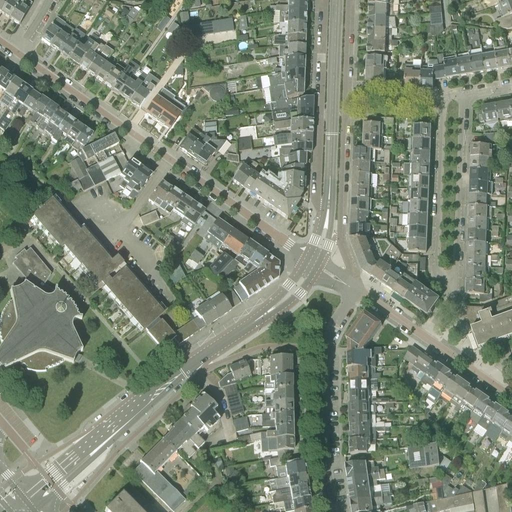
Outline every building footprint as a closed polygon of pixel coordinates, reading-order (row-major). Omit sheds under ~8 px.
[(0,0),(0,12),(1,14),(9,0),(0,0)] [(9,19),(20,1),(20,0),(9,0),(1,14),(9,19)] [(187,0),(189,10),(200,8),(199,0),(187,0)] [(279,12),(306,13),(306,0),(287,0),(287,6),(277,6),(277,7),(271,7),(271,11),(279,12)] [(498,29),(508,30),(511,28),(511,0),(500,5),(498,6),(502,18),(495,20),(498,29)] [(19,26),(29,11),(23,7),(25,4),(23,2),(20,1),(9,19),(19,26)] [(368,18),(395,18),(398,18),(399,13),(393,13),(393,6),(369,5),(368,18)] [(430,15),(442,14),(441,7),(429,8),(430,15)] [(127,17),(133,21),(138,14),(133,10),(130,13),(127,17)] [(279,23),(305,24),(306,13),(279,12),(279,23)] [(442,23),(443,23),(442,14),(430,15),(431,26),(443,25),(442,23)] [(239,30),(247,29),(245,17),(240,18),(239,30)] [(368,29),(387,30),(387,24),(395,24),(395,18),(368,18),(368,29)] [(50,46),(65,24),(62,22),(57,19),(42,41),(50,46)] [(232,20),(225,21),(227,33),(233,32),(232,20)] [(219,21),(212,22),(214,35),(220,34),(219,21)] [(225,21),(219,21),(220,34),(227,33),(225,21)] [(212,22),(206,23),(207,36),(214,35),(212,22)] [(206,23),(199,24),(201,37),(207,36),(206,23)] [(278,36),(286,36),(305,37),(305,24),(279,23),(279,30),(278,30),(278,36)] [(50,46),(59,53),(74,31),(65,24),(50,46)] [(175,38),(179,32),(178,27),(173,24),(167,32),(175,38)] [(199,24),(193,25),(194,38),(201,37),(199,24)] [(193,25),(186,26),(188,39),(194,38),(193,25)] [(438,36),(444,31),(443,25),(431,26),(432,37),(438,36)] [(186,26),(180,27),(181,40),(188,39),(186,26)] [(367,41),(392,41),(393,29),(387,30),(368,29),(367,41)] [(80,33),(79,33),(75,30),(74,31),(59,53),(68,59),(80,43),(85,36),(80,33)] [(68,59),(79,67),(96,42),(98,39),(95,37),(93,35),(85,46),(80,43),(68,59)] [(280,46),(304,48),(305,37),(286,36),(286,41),(285,41),(285,40),(277,40),(277,41),(274,41),(274,46),(280,46)] [(367,53),(388,54),(391,53),(392,48),(398,47),(398,41),(392,41),(367,41),(367,53)] [(87,73),(104,48),(96,42),(79,67),(87,73)] [(280,58),(284,58),(304,59),(304,48),(280,46),(280,58)] [(95,78),(107,60),(113,52),(105,47),(104,48),(87,73),(95,78)] [(507,47),(500,48),(501,51),(495,52),(498,70),(511,68),(508,50),(507,47)] [(498,70),(495,52),(482,54),(485,72),(498,70)] [(473,74),(469,57),(469,54),(457,56),(457,58),(460,77),(473,74)] [(473,74),(485,72),(482,54),(469,57),(473,74)] [(367,69),(385,70),(385,58),(367,57),(367,69)] [(276,76),(303,71),(304,59),(284,58),(284,69),(280,69),(280,70),(275,70),(274,75),(276,76)] [(441,80),(460,77),(457,58),(444,60),(444,63),(444,66),(439,67),(441,80)] [(103,84),(114,69),(109,66),(111,63),(107,60),(95,78),(103,84)] [(112,90),(120,95),(132,77),(129,75),(132,71),(132,70),(135,66),(131,62),(124,71),(112,90)] [(103,84),(112,90),(124,71),(116,65),(114,69),(103,84)] [(405,89),(420,90),(421,68),(421,67),(406,66),(405,89)] [(434,81),(441,80),(439,67),(433,68),(433,72),(428,72),(428,68),(421,68),(420,90),(433,90),(434,81)] [(389,88),(390,82),(384,82),(385,70),(367,69),(366,82),(377,82),(377,88),(389,88)] [(0,100),(13,80),(0,71),(0,100)] [(277,87),(303,83),(303,71),(276,76),(277,87)] [(120,95),(130,102),(144,82),(147,77),(142,74),(137,81),(132,77),(120,95)] [(0,110),(3,106),(7,108),(23,86),(13,80),(0,100),(0,110)] [(140,109),(153,90),(154,88),(150,85),(149,85),(144,82),(130,102),(140,109)] [(286,102),(285,99),(302,96),(303,83),(277,87),(267,89),(270,104),(274,103),(286,102)] [(226,105),(226,96),(226,85),(202,88),(209,94),(210,98),(212,101),(216,103),(220,102),(224,106),(226,105)] [(0,128),(5,132),(16,115),(33,93),(28,90),(29,89),(25,86),(24,87),(23,86),(7,108),(0,118),(0,128)] [(163,89),(146,114),(151,118),(152,119),(155,121),(156,121),(158,122),(173,100),(175,98),(163,89)] [(27,110),(31,113),(41,99),(33,93),(16,115),(21,119),(27,110)] [(296,110),(313,109),(313,98),(286,102),(274,103),(274,106),(278,105),(278,109),(297,106),(296,110)] [(32,126),(33,127),(49,104),(41,99),(31,113),(23,124),(28,127),(28,125),(31,127),(32,126)] [(173,100),(158,122),(159,123),(159,124),(162,127),(164,126),(169,130),(185,108),(173,100)] [(498,123),(511,120),(511,117),(510,103),(496,106),(498,123)] [(48,125),(49,124),(58,110),(49,104),(33,127),(39,130),(44,122),(48,125)] [(485,125),(498,123),(496,106),(482,108),(483,115),(479,116),(480,123),(484,122),(485,125)] [(237,116),(237,109),(222,111),(223,118),(237,116)] [(275,124),(312,120),(313,109),(296,110),(296,115),(290,115),(290,114),(274,117),(275,124)] [(46,133),(52,137),(67,117),(58,110),(49,124),(53,127),(51,129),(47,126),(43,131),(46,133)] [(61,135),(65,137),(75,123),(67,117),(52,137),(50,140),(56,144),(61,138),(61,136),(61,135)] [(364,137),(382,138),(383,125),(394,126),(394,119),(376,118),(375,124),(364,124),(364,137)] [(290,135),(312,135),(312,120),(275,124),(276,130),(290,128),(290,135)] [(209,122),(208,130),(217,130),(217,122),(209,122)] [(63,141),(71,147),(84,129),(75,123),(65,137),(66,138),(63,141)] [(414,140),(431,140),(431,127),(415,126),(414,140)] [(81,147),(83,148),(93,135),(84,129),(71,147),(77,151),(78,151),(81,147)] [(178,149),(187,155),(201,135),(193,129),(178,149)] [(101,154),(119,144),(114,135),(76,154),(79,160),(80,160),(82,164),(87,161),(87,162),(94,158),(97,165),(105,161),(101,154)] [(187,155),(195,161),(210,141),(201,135),(187,155)] [(292,144),(312,144),(312,135),(290,135),(279,135),(280,142),(280,146),(292,144)] [(484,143),(495,142),(495,135),(484,135),(484,143)] [(363,149),(371,151),(375,151),(382,151),(382,138),(364,137),(363,149)] [(195,161),(204,167),(222,142),(213,141),(213,139),(211,138),(211,141),(210,141),(195,161)] [(252,150),(250,139),(237,140),(238,152),(252,150)] [(414,152),(430,152),(431,140),(414,140),(409,140),(409,151),(414,152)] [(282,157),(287,157),(292,156),(306,154),(311,153),(312,144),(292,144),(292,149),(282,151),(282,157)] [(471,158),(490,158),(490,146),(472,145),(471,158)] [(375,151),(371,151),(363,149),(354,149),(353,162),(371,163),(375,163),(375,151)] [(413,164),(430,165),(430,152),(414,152),(413,164)] [(292,169),(303,167),(305,166),(306,154),(292,156),(287,157),(287,158),(278,159),(280,170),(292,169)] [(226,162),(239,164),(238,156),(227,155),(226,162)] [(471,170),(489,171),(490,158),(471,158),(471,170)] [(80,160),(79,160),(71,164),(76,175),(85,171),(82,164),(80,160)] [(118,193),(124,190),(141,168),(131,161),(120,176),(125,180),(123,181),(123,182),(119,187),(117,186),(114,190),(118,193)] [(243,188),(248,181),(253,174),(261,161),(255,161),(254,163),(252,163),(248,170),(243,165),(232,181),(243,188)] [(353,175),(370,176),(371,163),(353,162),(353,175)] [(413,177),(429,178),(430,165),(413,164),(413,177)] [(106,182),(105,181),(97,165),(85,171),(88,176),(95,187),(106,182)] [(303,167),(292,169),(280,170),(279,188),(274,185),(265,179),(263,181),(253,174),(248,181),(243,188),(249,192),(249,193),(262,203),(277,213),(287,220),(296,206),(300,201),(299,200),(302,196),(303,167)] [(127,197),(132,200),(133,201),(140,192),(152,176),(141,168),(124,190),(130,194),(128,197),(128,196),(127,197)] [(470,183),(489,183),(489,171),(471,170),(470,183)] [(352,188),(370,188),(370,176),(353,175),(352,188)] [(95,187),(88,176),(79,181),(77,182),(82,190),(83,193),(95,187)] [(412,189),(429,190),(429,178),(413,177),(412,189)] [(153,205),(158,209),(172,190),(162,183),(148,201),(153,205)] [(470,195),(487,196),(488,196),(489,183),(470,183),(470,195)] [(352,200),(369,201),(370,188),(352,188),(352,200)] [(169,217),(173,212),(183,197),(172,189),(172,190),(158,209),(157,211),(166,217),(167,215),(169,217)] [(412,202),(428,203),(429,190),(412,189),(412,202)] [(469,207),(486,207),(487,196),(470,195),(469,207)] [(173,212),(183,219),(193,204),(183,197),(173,212)] [(52,200),(32,217),(61,249),(61,250),(64,247),(97,286),(101,283),(143,331),(162,316),(121,265),(123,264),(116,258),(111,262),(110,261),(52,200)] [(351,213),(370,214),(370,213),(369,213),(369,201),(352,200),(351,213)] [(411,215),(428,215),(428,203),(412,202),(411,215)] [(192,230),(194,227),(205,211),(193,204),(183,219),(180,223),(192,230)] [(469,220),(487,221),(487,220),(491,220),(492,208),(489,208),(489,207),(486,207),(469,207),(469,220)] [(146,216),(139,219),(143,227),(159,220),(155,212),(146,216)] [(351,226),(371,227),(371,226),(367,226),(367,219),(369,219),(370,214),(351,213),(351,226)] [(411,227),(427,228),(428,215),(411,215),(411,227)] [(221,245),(222,246),(233,231),(217,220),(203,240),(204,240),(204,239),(218,250),(221,245)] [(468,233),(487,233),(487,221),(469,220),(468,233)] [(350,239),(368,240),(368,233),(370,233),(371,227),(351,226),(350,239)] [(410,240),(427,241),(427,228),(411,227),(410,240)] [(222,246),(237,256),(248,241),(233,231),(222,246)] [(468,245),(486,246),(487,233),(468,233),(468,245)] [(163,247),(172,254),(176,241),(171,237),(163,247)] [(363,271),(371,277),(385,256),(392,246),(388,243),(387,241),(375,240),(368,240),(350,239),(358,258),(363,271)] [(409,253),(426,253),(427,241),(410,240),(409,253)] [(237,256),(232,262),(237,267),(243,271),(258,249),(248,241),(237,256)] [(467,258),(486,258),(486,246),(468,245),(467,258)] [(371,277),(382,285),(397,263),(402,255),(392,246),(385,256),(371,277)] [(78,363),(82,357),(77,355),(80,352),(81,352),(82,351),(73,331),(72,329),(72,327),(72,324),(72,323),(73,322),(75,320),(76,320),(78,320),(79,320),(82,320),(82,318),(79,318),(78,316),(77,316),(76,314),(77,314),(76,312),(75,313),(75,311),(76,310),(75,309),(74,309),(74,307),(72,305),(71,306),(71,304),(70,302),(69,302),(68,301),(68,300),(67,299),(66,299),(65,298),(66,298),(64,296),(63,297),(62,296),(62,295),(60,294),(60,295),(58,294),(59,293),(57,292),(57,289),(55,289),(54,293),(53,295),(52,296),(50,297),(49,298),(47,298),(44,297),(37,292),(41,285),(43,285),(43,286),(44,286),(51,276),(52,274),(31,249),(26,253),(24,251),(25,251),(24,250),(14,258),(15,259),(17,261),(13,264),(28,283),(27,285),(24,283),(23,285),(24,285),(21,287),(19,288),(18,284),(12,286),(14,290),(13,291),(12,290),(10,290),(12,301),(11,302),(10,302),(8,303),(9,304),(8,305),(7,305),(6,306),(7,307),(6,309),(5,308),(4,310),(5,311),(4,312),(3,312),(2,314),(3,314),(2,316),(1,318),(2,318),(1,320),(0,320),(0,321),(1,322),(0,324),(0,323),(0,325),(0,326),(0,328),(0,327),(0,329),(0,330),(0,331),(0,333),(1,334),(1,336),(0,335),(0,337),(0,338),(1,338),(2,339),(1,340),(1,342),(2,341),(3,344),(0,348),(0,367),(2,369),(4,368),(5,370),(19,363),(21,364),(23,366),(23,365),(25,365),(24,366),(26,367),(26,369),(25,369),(30,371),(34,372),(38,372),(42,372),(45,372),(46,372),(46,371),(45,371),(45,369),(47,369),(47,367),(49,367),(49,368),(51,368),(51,367),(53,366),(53,367),(55,366),(55,365),(56,365),(57,366),(59,364),(60,363),(60,364),(62,362),(64,360),(73,364),(74,362),(74,361),(74,360),(78,363)] [(253,268),(257,270),(268,255),(258,249),(243,270),(249,274),(253,268)] [(196,264),(197,266),(203,258),(194,252),(188,261),(195,266),(196,264)] [(209,272),(216,279),(232,262),(225,255),(209,272)] [(261,291),(278,279),(279,264),(268,255),(257,270),(256,271),(257,272),(251,276),(238,284),(239,285),(248,298),(249,299),(261,291)] [(405,301),(417,284),(418,283),(418,269),(425,269),(426,259),(419,259),(419,256),(409,256),(407,276),(394,293),(405,301)] [(467,270),(486,271),(486,268),(486,258),(467,258),(467,270)] [(237,267),(232,262),(216,279),(221,283),(237,267)] [(169,268),(169,276),(174,285),(186,279),(178,263),(169,268)] [(382,285),(394,293),(407,276),(399,270),(401,266),(397,263),(382,285)] [(467,282),(487,283),(487,281),(489,281),(489,274),(486,274),(486,271),(467,270),(467,282)] [(480,303),(483,304),(492,301),(492,290),(486,289),(487,283),(467,282),(466,295),(480,295),(480,303)] [(428,317),(435,307),(439,300),(417,284),(405,301),(428,317)] [(239,285),(233,289),(242,302),(248,298),(239,285)] [(208,304),(218,319),(231,311),(230,310),(240,303),(233,292),(223,299),(221,296),(208,304)] [(511,297),(502,301),(493,304),(484,307),(482,308),(468,308),(467,318),(471,329),(473,334),(474,339),(478,349),(511,336),(511,297)] [(218,319),(208,304),(207,302),(194,311),(198,318),(194,321),(200,331),(206,327),(218,319)] [(348,354),(348,356),(365,352),(365,351),(364,351),(365,349),(382,326),(365,313),(346,339),(348,341),(348,348),(350,348),(350,354),(348,354)] [(200,331),(194,321),(173,334),(162,321),(160,322),(158,319),(146,330),(148,333),(147,333),(162,350),(174,339),(179,345),(200,331)] [(404,359),(410,363),(418,351),(412,347),(404,359)] [(372,352),(365,352),(348,356),(349,368),(374,368),(374,359),(372,359),(372,356),(382,356),(382,355),(386,355),(386,349),(372,349),(372,352)] [(418,351),(410,363),(416,367),(424,355),(418,351)] [(435,362),(424,355),(416,367),(412,372),(423,379),(435,362)] [(265,378),(292,377),(291,357),(269,357),(269,359),(260,359),(260,378),(265,378)] [(224,388),(235,385),(250,380),(249,377),(251,376),(245,362),(229,368),(231,372),(218,383),(220,389),(224,388)] [(427,385),(432,388),(445,370),(435,362),(423,379),(420,383),(426,387),(427,385)] [(378,380),(380,380),(379,374),(376,375),(375,368),(374,368),(349,368),(349,381),(378,380)] [(442,395),(442,394),(455,376),(445,370),(432,388),(428,394),(438,400),(442,395)] [(442,394),(452,400),(464,383),(455,376),(442,394)] [(273,389),(292,389),(292,377),(265,378),(265,389),(273,389)] [(349,393),(376,392),(378,392),(378,380),(349,381),(349,393)] [(454,411),(457,412),(473,389),(464,383),(452,400),(450,403),(456,407),(454,411)] [(224,388),(226,397),(238,394),(235,385),(224,388)] [(264,402),(292,402),(292,389),(273,389),(274,395),(264,395),(264,402)] [(461,408),(470,414),(483,396),(473,389),(457,412),(458,413),(461,408)] [(350,405),(375,404),(386,403),(389,404),(389,400),(377,400),(376,392),(349,393),(350,405)] [(220,420),(213,413),(217,409),(203,395),(190,408),(192,410),(181,421),(196,435),(203,428),(207,433),(220,420)] [(467,418),(478,425),(493,403),(483,396),(470,414),(467,418)] [(229,409),(242,406),(240,399),(227,402),(229,409)] [(264,415),(293,414),(292,402),(264,402),(264,415)] [(483,437),(490,429),(502,410),(493,403),(478,425),(474,431),(483,437)] [(350,416),(376,416),(375,404),(350,405),(350,416)] [(231,417),(244,413),(242,406),(229,409),(231,417)] [(499,436),(499,437),(511,417),(511,416),(502,410),(490,429),(495,433),(491,438),(495,441),(499,436)] [(274,427),(293,427),(293,414),(264,415),(262,415),(262,422),(274,421),(274,427)] [(350,428),(390,428),(390,424),(385,424),(385,423),(378,423),(376,425),(376,416),(350,416),(350,428)] [(507,445),(510,442),(511,438),(511,417),(499,437),(509,443),(507,445)] [(193,445),(198,450),(204,444),(196,435),(181,421),(173,429),(173,430),(163,440),(176,453),(181,448),(182,449),(181,450),(189,458),(195,452),(191,448),(193,445)] [(235,433),(249,429),(247,422),(234,426),(235,433)] [(263,440),(293,438),(293,427),(274,427),(274,433),(261,433),(261,440),(263,440)] [(351,440),(376,440),(376,433),(376,431),(378,433),(390,432),(390,428),(350,428),(351,440)] [(238,445),(251,442),(250,436),(237,439),(238,445)] [(278,459),(283,458),(290,457),(290,451),(293,451),(293,438),(263,440),(263,447),(267,447),(267,452),(278,452),(278,459)] [(174,511),(185,501),(156,472),(176,453),(163,440),(140,463),(142,465),(134,473),(172,511),(174,511)] [(351,456),(368,453),(376,453),(376,446),(376,440),(351,440),(351,456)] [(440,467),(439,460),(438,450),(437,445),(408,449),(410,470),(434,467),(440,467)] [(278,479),(306,474),(304,463),(285,466),(284,466),(283,458),(278,459),(270,460),(268,461),(269,467),(275,466),(278,479)] [(347,478),(385,474),(387,473),(387,470),(379,471),(378,468),(375,469),(374,462),(346,466),(347,478)] [(290,489),(308,486),(306,474),(278,479),(275,480),(277,491),(290,489)] [(349,490),(377,487),(376,481),(386,480),(385,474),(347,478),(349,490)] [(441,478),(443,488),(443,493),(448,486),(453,480),(444,474),(441,478)] [(483,491),(487,485),(482,481),(473,493),(483,491)] [(497,493),(508,492),(508,485),(496,487),(497,493)] [(274,504),(310,498),(308,486),(290,489),(291,495),(268,499),(269,505),(274,504)] [(351,502),(388,497),(388,494),(382,495),(381,486),(377,487),(349,490),(351,502)] [(444,499),(447,498),(455,497),(458,493),(448,486),(443,493),(444,499)] [(471,493),(473,493),(462,486),(458,493),(455,497),(471,493)] [(188,498),(194,491),(190,487),(184,493),(188,498)] [(450,511),(473,511),(474,511),(473,510),(473,504),(471,493),(455,497),(447,498),(450,511)] [(139,511),(122,494),(105,511),(104,511),(139,511)] [(352,511),(376,511),(381,511),(380,506),(384,505),(383,504),(389,503),(392,502),(391,497),(388,497),(351,502),(352,511)] [(290,511),(293,511),(312,508),(310,498),(274,504),(275,510),(283,508),(283,511),(290,511)] [(443,499),(444,500),(442,500),(444,511),(450,511),(447,498),(444,499),(443,499)] [(443,511),(444,511),(442,500),(442,499),(438,500),(436,501),(438,511),(443,511)] [(426,511),(425,503),(414,506),(414,509),(415,511),(426,511)]
